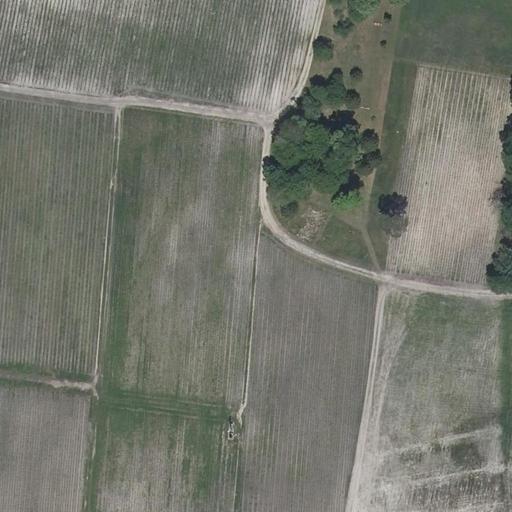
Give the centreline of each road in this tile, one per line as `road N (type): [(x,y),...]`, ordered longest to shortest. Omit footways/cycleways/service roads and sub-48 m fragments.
road 1 (track): [(323,17),(308,74),(290,110),(273,119),(267,143),(264,203),(274,230),(293,247),(384,281),(511,290)]
road 2 (track): [(119,101),(89,511)]
road 3 (track): [(267,212),(259,229),(237,511)]
road 4 (track): [(0,85),(273,119)]
road 5 (track): [(384,281),(348,511)]
road 6 (track): [(507,291),(506,511)]
road 7 (track): [(97,400),(244,417)]
